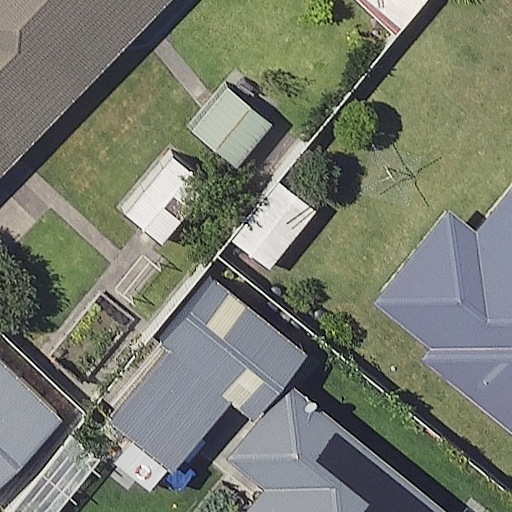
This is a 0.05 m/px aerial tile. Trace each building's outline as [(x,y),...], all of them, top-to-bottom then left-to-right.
[(0,0),(0,172),(170,0),(0,0)] [(427,0),(362,0),(401,32),(427,0)] [(511,179),(500,168),(378,306),(511,424),(511,179)] [(326,219),(266,177),(219,244),(279,286),(326,219)] [(269,492),(253,511),(438,511),(302,407),(332,368),(224,285),(126,412),(214,480),(229,461),(269,492)] [(0,483),(54,432),(0,374),(0,483)]
